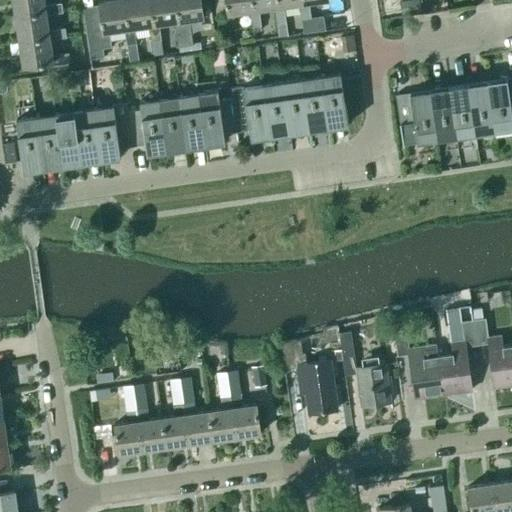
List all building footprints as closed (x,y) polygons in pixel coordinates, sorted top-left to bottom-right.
[(12,0),(15,16),(46,12),(46,15),(63,12),(61,3),(45,5),(44,0),(12,0)] [(103,31),(86,33),(90,61),(106,58),(105,48),(111,47),(109,31),(125,29),(128,28),(124,0),(106,0),(98,1),(103,31)] [(125,29),(127,45),(136,44),(134,27),(150,25),(153,24),(149,0),(124,0),(128,28),(125,29)] [(149,0),(153,24),(150,25),(152,41),(161,40),(159,24),(174,21),(178,21),(175,0),(149,0)] [(177,38),(178,46),(179,46),(187,45),(194,44),(193,43),(190,19),(204,17),(201,0),(175,0),(178,21),(174,21),(177,38)] [(225,0),(227,12),(224,13),(227,30),(236,29),(234,13),(249,10),(252,10),(250,0),(225,0)] [(249,10),(252,26),(261,25),(259,9),(274,7),(277,6),(276,0),(250,0),(252,10),(249,10)] [(283,5),(299,3),(302,2),(301,0),(276,0),(277,6),(274,7),(279,37),(288,35),(283,5)] [(311,18),(308,1),(317,0),(301,0),(302,2),(299,3),(302,19),(311,18)] [(406,14),(419,12),(417,0),(409,0),(404,1),(406,14)] [(50,40),(66,37),(65,28),(48,30),(46,15),(46,12),(15,16),(18,41),(49,37),(50,40)] [(303,20),(305,32),(324,30),(321,17),(303,20)] [(49,37),(18,41),(22,66),(52,62),(52,65),(69,62),(68,53),(52,55),(50,40),(49,37)] [(187,45),(179,46),(179,52),(201,49),(200,42),(193,43),(194,44),(187,45)] [(224,49),(211,51),(214,66),(226,64),(224,49)] [(193,55),(182,56),(182,64),(192,63),(193,63),(193,55)] [(70,72),(73,92),(86,90),(83,70),(70,72)] [(348,123),(341,72),(319,75),(327,126),(348,123)] [(121,74),(111,76),(113,89),(123,87),(121,74)] [(308,129),(327,126),(319,75),(300,78),(308,129)] [(511,76),(507,77),(486,80),(493,132),(511,128),(511,76)] [(281,80),(289,132),(308,129),(300,78),(281,80)] [(270,135),(289,132),(281,80),(262,83),(270,135)] [(493,132),(486,80),(466,83),(474,134),(493,132)] [(270,135),(262,83),(243,86),(251,137),(270,135)] [(466,83),(447,85),(455,137),(474,134),(466,83)] [(455,137),(447,85),(428,88),(436,140),(455,137)] [(400,124),(404,145),(436,140),(428,88),(410,91),(410,92),(396,94),(400,124)] [(223,132),(236,130),(231,96),(218,98),(217,89),(197,92),(204,144),(225,141),(223,132)] [(185,147),(204,144),(197,92),(177,95),(185,147)] [(158,97),(166,149),(185,147),(177,95),(158,97)] [(127,111),(132,145),(145,144),(146,152),(166,149),(158,97),(139,100),(140,110),(127,111)] [(119,147),(132,145),(126,101),(112,103),(113,104),(92,107),(100,159),(120,156),(119,147)] [(81,162),(100,159),(92,107),(73,110),(81,162)] [(54,113),(61,165),(81,162),(73,110),(54,113)] [(42,167),(61,165),(54,113),(34,116),(42,167)] [(34,116),(16,118),(23,170),(42,167),(34,116)] [(14,142),(2,144),(5,163),(17,162),(14,142)] [(501,335),(488,336),(485,318),(482,318),(480,307),(472,308),(474,319),(473,319),(477,345),(488,343),(494,386),(511,383),(511,344),(503,345),(501,335)] [(461,321),(464,340),(451,342),(452,352),(438,354),(444,393),(472,389),(466,346),(477,345),(473,319),(461,321)] [(390,320),(375,322),(377,334),(392,332),(390,320)] [(394,330),(398,356),(410,354),(415,397),(444,393),(438,354),(424,356),(423,346),(409,347),(406,329),(394,330)] [(391,401),(386,362),(357,367),(353,340),(352,330),(339,332),(341,342),(342,350),(343,359),(345,374),(357,373),(361,405),(391,401)] [(309,411),(338,408),(331,358),(303,362),(300,338),(280,341),(284,367),(297,365),(300,390),(306,389),(309,411)] [(169,371),(180,370),(178,350),(166,352),(169,371)] [(342,350),(335,350),(336,360),(343,359),(342,350)] [(251,367),(254,387),(266,385),(263,366),(251,367)] [(256,402),(242,404),(237,369),(227,371),(236,436),(260,432),(256,402)] [(236,436),(227,371),(217,372),(222,407),(209,409),(213,439),(236,436)] [(191,376),(180,377),(189,442),(213,439),(209,409),(196,411),(191,376)] [(175,414),(162,416),(166,446),(189,442),(180,377),(169,379),(175,414)] [(144,382),(133,384),(143,449),(166,446),(162,416),(149,417),(146,399),(144,382)] [(126,409),(128,420),(114,422),(118,453),(143,449),(133,384),(123,385),(126,409)] [(0,468),(11,467),(7,442),(0,443),(0,468)] [(507,511),(511,509),(511,479),(492,482),(496,511),(507,511)] [(0,480),(0,511),(17,511),(14,490),(8,491),(6,480),(0,480)] [(471,511),(496,511),(492,482),(468,486),(471,511)] [(411,511),(410,502),(380,507),(380,511),(411,511)]
